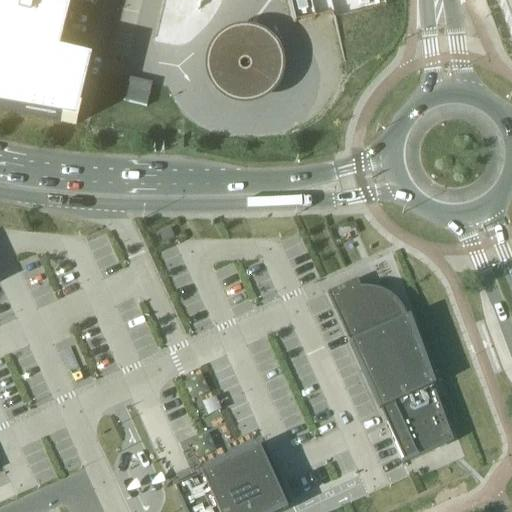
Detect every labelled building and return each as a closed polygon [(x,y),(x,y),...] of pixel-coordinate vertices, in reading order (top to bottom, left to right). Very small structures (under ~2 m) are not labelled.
[(90,61),(58,53),(70,0),(0,0),(0,110),(61,121),(61,122),(76,125),(80,110),(78,109),(90,61)] [(369,0),(357,0),(360,9),(371,6),(369,0)] [(511,0),(497,0),(511,38),(511,39),(511,0)] [(206,69),(207,81),(213,91),(221,100),(232,106),(244,107),(256,106),(266,100),(275,92),(280,81),(282,69),(280,57),(275,47),(266,38),(255,33),(244,31),(232,33),(221,38),(213,47),(208,57),(206,69)] [(123,102),(146,107),(152,83),(129,78),(123,102)] [(170,229),(159,234),(163,243),(174,238),(170,229)] [(344,286),(327,294),(387,425),(437,402),(405,314),(404,313),(404,312),(403,311),(403,310),(402,309),(401,308),(401,307),(400,306),(399,305),(399,304),(398,303),(397,303),(396,302),(396,301),(395,300),(394,300),(393,299),(392,298),(391,297),(390,296),(389,296),(388,295),(387,294),(386,294),(385,293),(384,293),(383,292),(382,292),(381,292),(380,291),(379,291),(378,290),(377,290),(376,290),(375,290),(374,289),(373,289),(372,289),(371,289),(370,289),(369,289),(368,289),(367,288),(366,288),(365,288),(364,288),(363,289),(362,289),(361,289),(360,289),(356,281),(344,286)] [(437,402),(387,425),(403,461),(401,462),(403,466),(453,443),(452,443),(437,402)] [(176,483),(172,484),(184,511),(279,511),(292,506),(289,501),(265,447),(194,479),(178,486),(176,483)]
